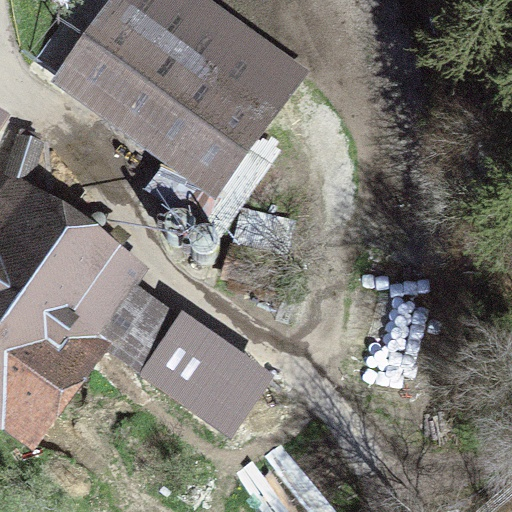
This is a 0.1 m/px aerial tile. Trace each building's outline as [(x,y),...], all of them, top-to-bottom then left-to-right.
[(183,0),(127,0),(67,83),(213,189),(293,79),(183,0)] [(0,409),(31,432),(95,343),(68,323),(117,254),(39,197),(0,250),(0,409)] [(271,290),(279,261),(234,249),(226,278),(271,290)] [(146,378),(182,327),(130,292),(95,343),(146,378)] [(240,484),(260,511),(317,511),(366,475),(324,421),(240,484)]
